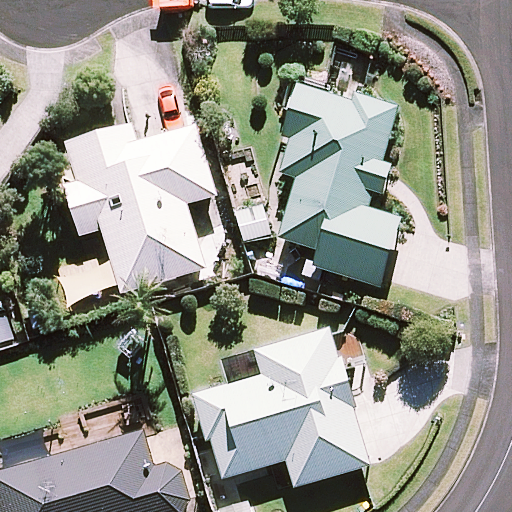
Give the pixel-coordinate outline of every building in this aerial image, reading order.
[(395,163),(386,161),(398,106),(301,85),(282,170),(299,174),(285,238),(325,247),(320,268),(386,282),(401,214),(375,209),(380,187),(389,189),(395,163)] [(148,139),(143,120),(69,140),(80,182),(71,184),(84,233),(107,227),(123,290),(206,269),(188,201),(216,194),(199,126),(148,139)] [(0,345),(15,341),(2,296),(0,287),(0,345)] [(372,464),(336,327),(260,347),(267,374),(199,392),(221,476),(290,458),(297,483),(372,464)] [(185,511),(195,509),(180,460),(157,467),(140,408),(88,424),(94,444),(0,471),(0,494),(5,511),(185,511)]
